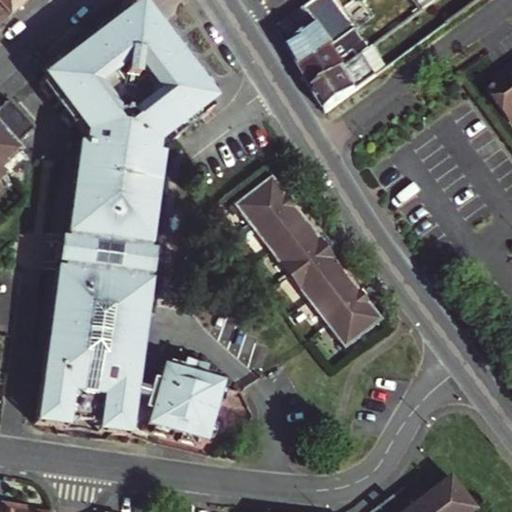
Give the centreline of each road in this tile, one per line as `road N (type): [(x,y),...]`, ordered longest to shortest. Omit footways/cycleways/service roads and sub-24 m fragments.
road 1 (residential): [(81,463),(272,488),(342,487),(374,469),(416,405),(467,365)]
road 2 (residential): [(316,148),(467,365)]
road 3 (residential): [(316,148),(511,2)]
road 4 (residential): [(243,34),(316,148)]
